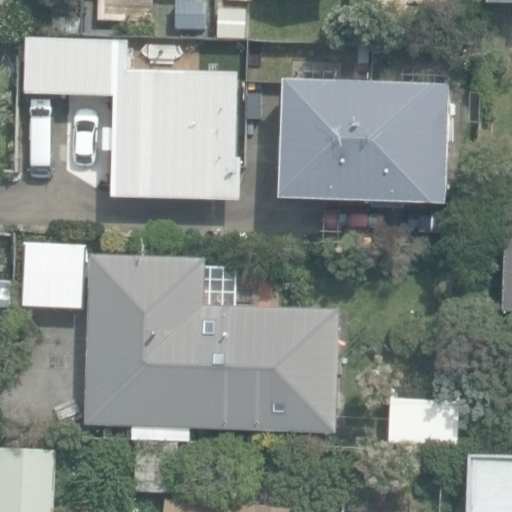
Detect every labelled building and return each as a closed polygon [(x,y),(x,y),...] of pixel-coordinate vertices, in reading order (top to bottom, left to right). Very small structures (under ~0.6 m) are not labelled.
[(178,29),(209,30),(210,2),(180,0),(178,29)] [(220,0),(220,18),(241,18),(241,0),(220,0)] [(483,16),(447,16),(447,47),(483,47),(483,16)] [(113,199),(245,202),(246,160),(240,160),(242,76),(132,74),(133,43),(32,41),(30,96),(116,98),(115,128),(107,128),(106,151),(115,151),(113,199)] [(458,84),(286,79),(283,200),(455,205),(458,84)] [(511,197),(511,164),(487,164),(487,198),(511,197)] [(27,310),(88,311),(89,246),(28,245),(27,310)] [(339,434),(341,434),(344,310),(240,308),(240,269),(210,268),(210,259),(93,256),(89,428),(339,434)] [(511,336),(511,302),(489,302),(489,336),(511,336)] [(0,351),(11,352),(12,305),(0,304),(0,351)] [(394,443),(459,446),(461,393),(396,390),(394,443)] [(138,491),(179,492),(181,443),(140,442),(138,491)] [(0,511),(58,511),(59,451),(0,450),(0,511)] [(473,511),(511,511),(511,458),(475,458),(473,511)] [(304,511),(304,509),(170,502),(169,511),(304,511)]
